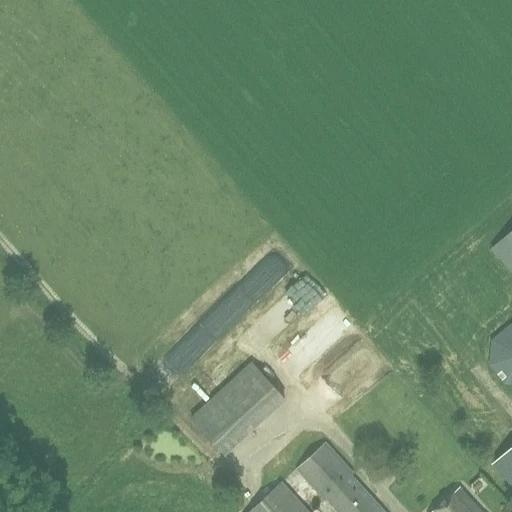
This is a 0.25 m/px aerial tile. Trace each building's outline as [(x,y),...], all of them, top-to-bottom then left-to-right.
[(511,270),(511,229),(492,247),(511,270)] [(285,307),(258,333),(272,347),(299,321),(285,307)] [(357,337),(341,319),(297,358),(313,376),(357,337)] [(511,368),(511,338),(497,352),(511,368)] [(361,357),(330,387),(342,400),(374,370),(361,357)] [(228,387),(192,419),(224,454),(260,422),(228,387)] [(338,511),(386,511),(353,475),(356,473),(326,442),(298,468),(338,511)] [(511,485),(511,446),(492,463),(511,485)] [(309,511),(282,481),(248,511),(309,511)] [(483,511),(460,486),(431,511),(483,511)]
